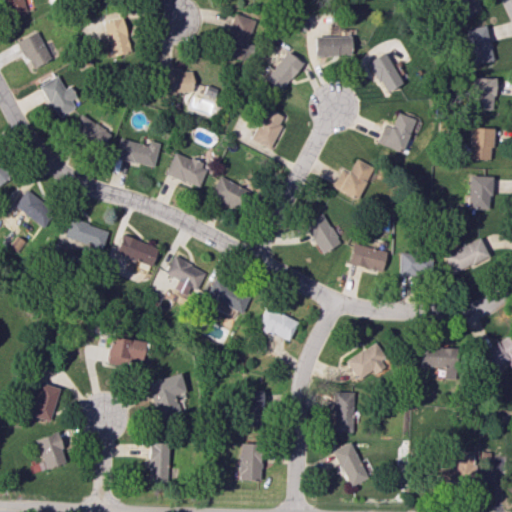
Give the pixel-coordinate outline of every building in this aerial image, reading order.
[(26,12),(21,0),(0,0),(0,2),(6,20),(26,12)] [(459,22),(480,11),(474,0),(449,0),(448,1),(459,22)] [(253,20),(232,13),(220,52),(248,60),(253,45),(246,42),(253,20)] [(101,22),(110,56),(129,51),(120,17),(101,22)] [(471,65),(491,60),(484,25),(463,29),(471,65)] [(30,69),(50,59),(35,30),(15,40),(30,69)] [(313,54),(350,55),(350,36),(313,36),(313,54)] [(264,81),(281,91),(300,61),(283,51),(264,81)] [(366,61),(384,92),(400,83),(383,52),(366,61)] [(160,91),(190,92),(191,71),(160,70),(160,91)] [(74,108),(69,99),(75,96),(68,85),(63,88),(55,75),(38,85),(57,117),(74,108)] [(493,78),(471,77),(471,109),(492,109),(493,78)] [(283,116),(263,107),(248,139),(267,148),(283,116)] [(401,152),(414,119),(396,112),(390,126),(383,123),(375,142),(401,152)] [(99,147),(109,132),(78,113),(69,129),(99,147)] [(491,128),(468,127),(468,159),(490,159),(491,128)] [(153,166),(158,142),(148,140),(147,144),(117,138),(113,158),(153,166)] [(355,199),(371,166),(355,158),(348,172),(340,168),(331,187),(355,199)] [(0,182),(8,176),(0,164),(0,182)] [(489,209),(489,176),(468,175),(467,208),(489,209)] [(208,196),(237,208),(245,188),(216,176),(208,196)] [(12,205),(41,228),(53,211),(24,189),(12,205)] [(338,243),(321,213),(302,223),(320,254),(338,243)] [(106,230),(69,217),(62,236),(100,249),(106,230)] [(157,247),(120,234),(113,252),(150,266),(157,247)] [(442,253),(449,273),(486,259),(479,239),(442,253)] [(385,249),(350,244),(347,266),(382,270),(385,249)] [(397,273),(429,275),(430,253),(398,251),(397,273)] [(203,270),(171,255),(164,271),(156,267),(151,278),(190,297),(203,270)] [(248,293),(210,279),(204,297),(242,311),(248,293)] [(256,322),(262,324),(259,330),(287,340),(295,319),(262,307),(256,322)] [(511,365),(511,340),(508,333),(478,352),(490,370),(504,361),(508,368),(511,365)] [(141,362),(142,339),(108,338),(107,360),(141,362)] [(386,363),(375,342),(343,358),(354,380),(386,363)] [(419,367),(442,366),(443,383),(454,383),(453,346),(419,347),(419,367)] [(145,381),(154,418),(184,412),(180,395),(186,394),(181,373),(145,381)] [(27,415),(47,421),(57,388),(37,382),(27,415)] [(261,389),(241,389),(241,422),(260,422),(261,389)] [(331,431),(352,432),(352,391),(331,391),(331,431)] [(33,439),(44,469),(65,461),(53,432),(33,439)] [(372,474),(365,457),(357,461),(348,441),(330,449),(346,485),(372,474)] [(166,442),(147,442),(146,480),(165,481),(166,442)] [(237,479),(258,480),(259,443),(237,442),(237,479)] [(433,481),(471,479),(470,455),(454,455),(454,460),(433,461),(433,481)]
